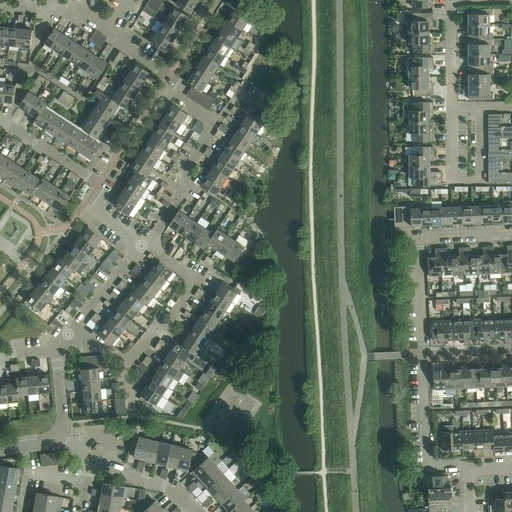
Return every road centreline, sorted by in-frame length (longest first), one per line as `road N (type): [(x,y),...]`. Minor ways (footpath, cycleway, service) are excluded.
road 1 (residential): [(426,353),(421,236),(511,232)]
road 2 (residential): [(144,243),(94,210),(91,177),(0,119)]
road 3 (residential): [(128,364),(195,277),(144,243)]
road 4 (residential): [(484,107),(484,177),(453,177),(453,107)]
road 5 (residential): [(426,353),(431,465),(470,465)]
road 6 (residential): [(144,243),(217,124)]
road 7 (residential): [(217,124),(117,35)]
road 8 (residential): [(0,10),(66,8),(117,35)]
